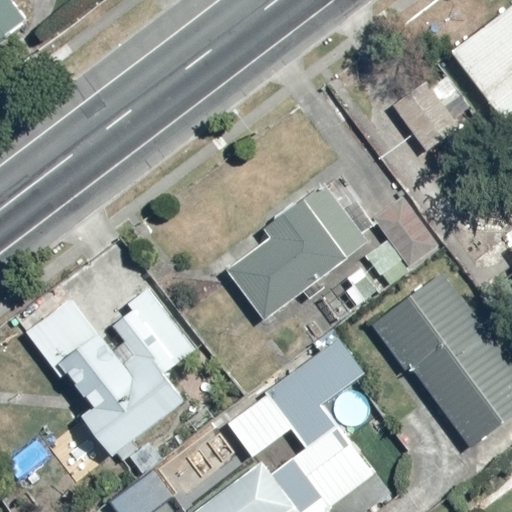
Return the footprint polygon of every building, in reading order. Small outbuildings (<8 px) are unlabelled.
[(0,0),(0,45),(22,29),(0,0)] [(511,8),(455,52),(511,126),(511,8)] [(462,128),(438,94),(404,118),(428,152),(462,128)] [(377,222),(342,171),(265,224),(274,237),(229,268),(264,318),(372,244),(363,231),(377,222)] [(434,183),(413,197),(446,245),(467,231),(434,183)] [(413,197),(377,222),(389,239),(410,271),(411,271),(447,246),(413,197)] [(410,271),(389,239),(360,259),(364,264),(382,290),(410,271)] [(355,309),(382,290),(364,264),(336,283),(355,309)] [(27,329),(62,376),(70,371),(95,405),(81,416),(112,458),(123,449),(188,401),(167,372),(196,350),(149,287),(136,297),(112,265),(27,329)] [(511,442),(511,364),(444,269),(376,317),(406,360),(481,465),(511,442)] [(325,511),(377,473),(324,405),(365,373),(338,337),(227,423),(253,457),(292,427),(307,447),(275,472),(264,457),(255,464),(193,511),(325,511)]
